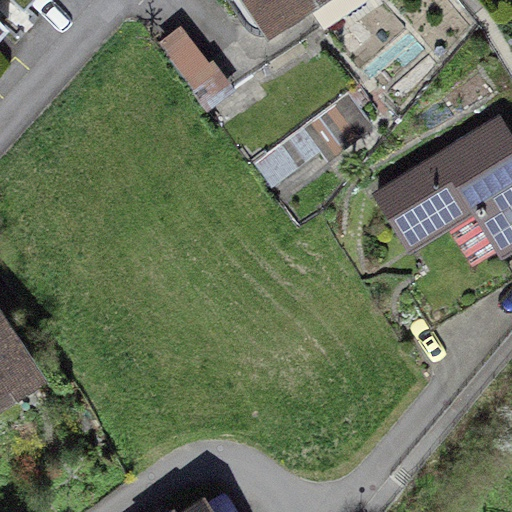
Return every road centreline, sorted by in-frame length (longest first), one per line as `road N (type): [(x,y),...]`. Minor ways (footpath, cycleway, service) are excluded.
road 1 (residential): [(290,511),(255,472),(211,462),(172,474),(125,511)]
road 2 (residential): [(0,123),(115,0)]
